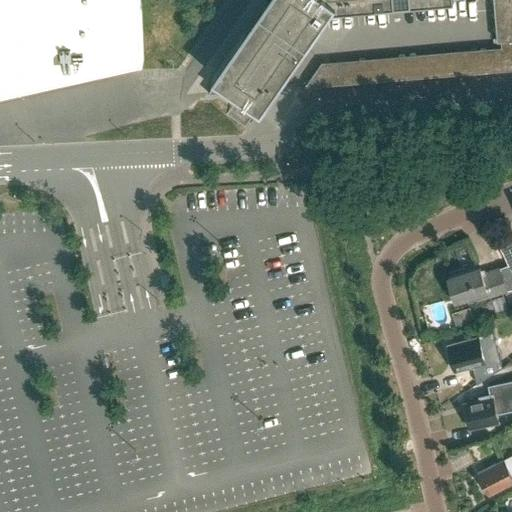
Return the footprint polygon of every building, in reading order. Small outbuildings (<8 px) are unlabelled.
[(0,0),(0,92),(139,60),(142,60),(143,60),(143,59),(144,59),(144,58),(145,58),(141,0),(0,0)] [(265,0),(213,76),(218,79),(208,93),(208,94),(236,91),(236,92),(230,100),(228,102),(248,115),(249,114),(249,113),(255,105),(261,109),(262,110),(305,47),(317,30),(319,31),(324,24),(322,22),(331,9),(435,0),(265,0)] [(511,45),(511,0),(493,0),(497,40),(502,39),(503,46),(511,45)] [(511,238),(500,244),(509,264),(482,273),(480,267),(448,277),(456,300),(471,296),(473,301),(511,288),(511,238)] [(480,344),(479,337),(449,345),(455,370),(485,362),(485,361),(497,358),(493,341),(480,344)] [(469,428),(499,422),(497,413),(511,410),(511,380),(488,386),(490,395),(479,397),(480,399),(463,403),(469,428)] [(511,455),(504,460),(503,459),(477,473),(489,495),(511,482),(511,455)]
